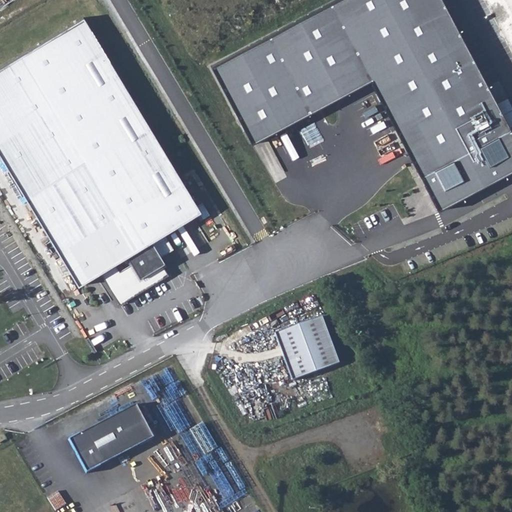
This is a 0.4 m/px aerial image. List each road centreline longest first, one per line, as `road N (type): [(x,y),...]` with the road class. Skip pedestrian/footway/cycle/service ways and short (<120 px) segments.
road 1 (unclassified): [(0,415),(50,405),(180,342)]
road 2 (unclassified): [(180,342),(271,511)]
road 3 (unclassified): [(180,342),(261,249)]
